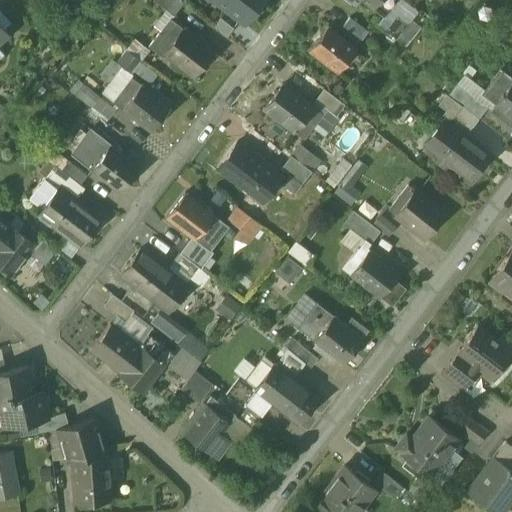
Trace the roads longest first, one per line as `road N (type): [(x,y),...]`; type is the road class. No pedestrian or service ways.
road 1 (residential): [(38,338),(298,0)]
road 2 (residential): [(511,200),(264,511)]
road 3 (residential): [(222,509),(38,338)]
